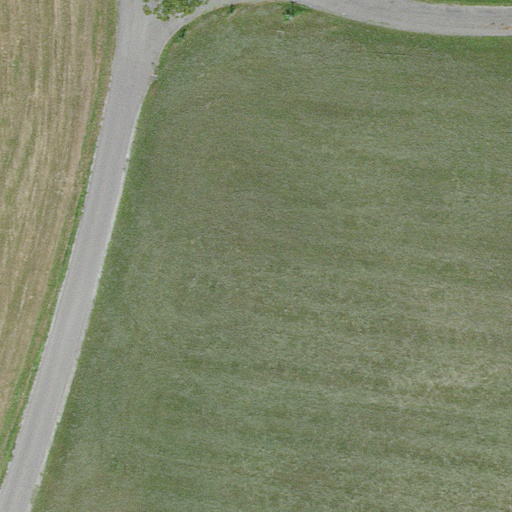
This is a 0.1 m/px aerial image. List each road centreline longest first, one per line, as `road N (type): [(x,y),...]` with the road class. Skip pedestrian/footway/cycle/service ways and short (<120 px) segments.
road 1 (residential): [(12,511),(90,261),(155,0)]
road 2 (residential): [(511,24),(364,12),(325,0)]
